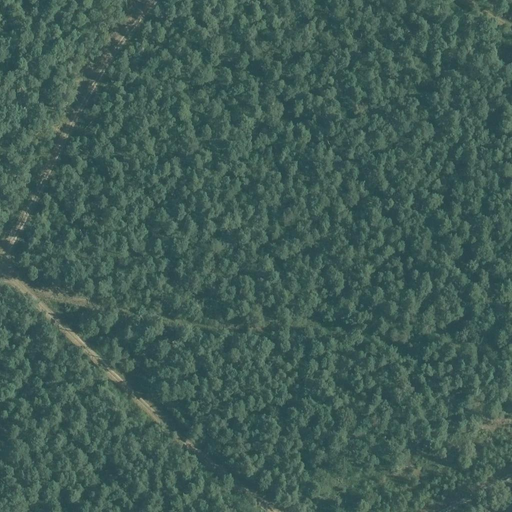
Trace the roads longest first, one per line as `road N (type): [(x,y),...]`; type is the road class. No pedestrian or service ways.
road 1 (track): [(272,511),(0,267)]
road 2 (track): [(0,263),(95,78),(155,0)]
